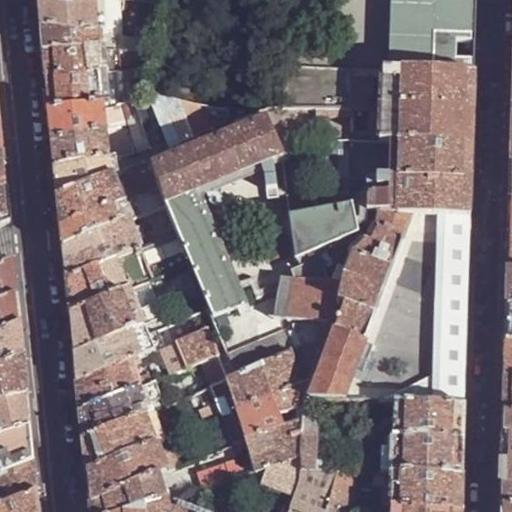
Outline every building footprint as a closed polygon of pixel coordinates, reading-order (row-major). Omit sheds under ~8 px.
[(37,0),(40,18),(41,30),(98,35),(95,0),(37,0)] [(393,6),(391,72),(476,75),(476,68),(476,60),(458,59),(459,41),(476,42),(477,28),(478,7),(393,6)] [(42,43),(44,53),(99,50),(98,35),(41,30),(42,43)] [(98,35),(99,50),(107,50),(108,45),(113,45),(113,37),(98,35)] [(126,38),(125,51),(152,53),(154,41),(126,38)] [(45,71),(46,79),(101,75),(99,50),(44,53),(45,71)] [(99,50),(101,75),(112,74),(110,51),(107,50),(99,50)] [(125,51),(110,51),(112,74),(114,74),(148,72),(152,53),(125,51)] [(352,70),(281,68),(279,110),(280,111),(334,111),(351,110),(352,111),(352,78),(352,70)] [(383,72),(370,71),(370,84),(382,85),(383,72)] [(148,72),(114,74),(112,74),(101,75),(104,106),(104,109),(123,104),(134,101),(142,98),(148,72)] [(471,219),(476,75),(391,72),(383,72),(382,85),(380,144),(393,145),(401,145),(399,206),(399,216),(399,217),(414,218),(439,218),(471,219)] [(48,99),(49,112),(104,106),(101,75),(46,79),(48,99)] [(354,131),(366,130),(365,77),(352,78),(352,111),(353,111),(354,131)] [(171,148),(210,133),(200,106),(153,98),(171,148)] [(135,154),(151,148),(134,101),(123,104),(129,131),(135,153),(135,154)] [(104,109),(106,134),(129,131),(123,104),(104,109)] [(51,125),(53,141),(106,134),(104,109),(104,106),(49,112),(51,125)] [(243,310),(198,194),(283,157),(285,155),(268,118),(266,119),(263,112),(235,123),(210,133),(171,148),(171,151),(150,160),(166,204),(168,208),(190,265),(204,302),(208,311),(213,322),(243,310)] [(106,134),(110,160),(135,153),(129,131),(106,134)] [(53,151),(55,170),(110,160),(106,134),(53,141),(53,151)] [(370,206),(399,206),(401,145),(393,145),(392,188),(371,188),(370,206)] [(58,199),(112,176),(121,173),(150,160),(154,158),(151,148),(135,154),(135,153),(110,160),(55,170),(56,176),(58,192),(58,199)] [(166,204),(150,160),(121,173),(125,183),(132,201),(136,200),(141,215),(166,204)] [(112,176),(115,181),(120,180),(122,185),(125,183),(121,173),(112,176)] [(62,237),(63,249),(118,225),(113,210),(124,206),(115,181),(112,176),(58,199),(60,214),(62,237)] [(7,205),(6,192),(0,194),(0,226),(9,223),(7,205)] [(354,206),(292,220),(297,260),(298,263),(359,235),(354,206)] [(399,216),(382,213),(375,230),(368,239),(365,239),(360,241),(352,251),(351,250),(339,280),(328,281),(323,259),(292,273),(292,281),(291,321),(309,321),(309,331),(293,332),(294,337),(298,352),(302,351),(313,369),(309,383),(304,399),(304,401),(321,402),(347,403),(414,218),(399,217),(399,216)] [(128,221),(140,249),(154,243),(141,215),(128,221)] [(396,405),(466,408),(467,360),(470,269),(471,219),(439,218),(433,399),(381,397),(381,404),(396,405)] [(65,264),(67,282),(140,249),(128,221),(118,225),(63,249),(65,264)] [(71,317),(130,291),(139,287),(150,282),(149,277),(169,268),(158,241),(154,243),(140,249),(67,282),(69,298),(71,317)] [(0,338),(22,327),(18,291),(15,262),(0,268),(0,338)] [(182,268),(197,305),(204,302),(190,265),(182,268)] [(277,320),(291,321),(292,281),(279,280),(277,320)] [(130,291),(132,297),(141,293),(139,287),(130,291)] [(72,332),(74,355),(144,327),(132,297),(130,291),(71,317),(72,332)] [(208,311),(148,337),(144,327),(74,355),(75,365),(77,379),(77,384),(132,362),(138,360),(160,350),(178,343),(210,330),(215,328),(213,322),(208,311)] [(0,372),(25,358),(23,339),(22,327),(0,338),(0,372)] [(178,343),(187,369),(203,362),(220,355),(210,330),(191,338),(178,343)] [(294,337),(293,332),(290,332),(227,360),(234,379),(291,355),(298,352),(294,337)] [(178,343),(160,350),(169,376),(187,369),(178,343)] [(220,355),(203,362),(212,388),(229,381),(220,355)] [(302,386),(291,355),(234,379),(229,381),(239,413),(303,389),(302,386)] [(27,373),(25,358),(0,372),(0,408),(29,397),(27,373)] [(80,405),(80,413),(139,388),(134,368),(132,362),(77,384),(80,405)] [(222,417),(234,445),(247,438),(239,413),(229,381),(212,388),(210,389),(222,417)] [(139,388),(144,406),(159,399),(155,382),(139,388)] [(239,413),(247,438),(285,428),(283,418),(303,412),(304,401),(304,399),(309,383),(302,386),(303,389),(239,413)] [(82,433),(83,442),(143,418),(146,416),(146,411),(144,406),(139,388),(80,413),(82,433)] [(210,389),(194,396),(206,424),(211,422),(222,417),(210,389)] [(0,444),(33,430),(31,409),(29,397),(0,408),(0,444)] [(301,436),(320,437),(321,402),(304,401),(303,412),(302,423),(301,436)] [(465,421),(466,408),(396,405),(395,440),(465,442),(465,421)] [(503,465),(502,508),(511,508),(511,414),(505,414),(503,465)] [(211,422),(222,449),(234,445),(222,417),(211,422)] [(85,462),(87,473),(155,445),(143,418),(83,442),(85,462)] [(255,465),(258,473),(270,469),(299,461),(301,436),(302,423),(285,428),(247,438),(255,465)] [(34,444),(33,430),(0,444),(0,471),(3,478),(36,464),(34,444)] [(318,465),(320,437),(301,436),(299,461),(300,460),(304,472),(318,473),(318,465)] [(155,445),(168,472),(180,467),(168,440),(164,441),(155,445)] [(394,452),(394,475),(464,477),(465,455),(465,442),(395,440),(394,452)] [(89,494),(90,505),(159,476),(168,472),(155,445),(87,473),(89,494)] [(383,475),(394,475),(394,452),(384,452),(383,475)] [(270,469),(265,483),(297,496),(302,484),(303,478),(304,472),(300,460),(299,461),(270,469)] [(0,511),(39,495),(37,475),(36,464),(3,478),(0,479),(0,511)] [(228,483),(236,480),(234,472),(230,464),(200,475),(207,490),(212,488),(228,483)] [(258,473),(255,465),(234,472),(236,480),(258,473)] [(228,483),(226,488),(258,501),(265,483),(270,469),(258,473),(236,480),(228,483)] [(297,496),(293,508),(305,511),(329,511),(330,509),(330,508),(338,473),(333,473),(318,473),(304,472),(303,478),(302,484),(297,496)] [(347,508),(355,508),(356,482),(350,482),(350,474),(338,473),(330,508),(339,508),(347,508)] [(388,507),(393,507),(393,510),(461,511),(462,511),(464,491),(464,477),(394,475),(393,490),(388,490),(384,494),(384,503),(388,507)] [(90,511),(135,511),(168,502),(159,476),(90,505),(90,511)] [(228,483),(212,488),(222,498),(226,488),(228,483)] [(0,511),(40,511),(39,495),(0,511)] [(186,496),(177,499),(178,507),(182,506),(184,504),(186,496)] [(170,511),(168,502),(135,511),(170,511)]
